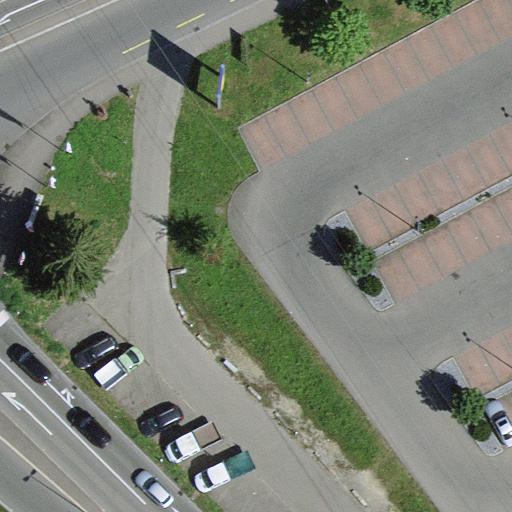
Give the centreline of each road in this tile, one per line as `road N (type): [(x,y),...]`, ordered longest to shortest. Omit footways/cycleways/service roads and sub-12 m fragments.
road 1 (primary): [(0,100),(198,0)]
road 2 (primary): [(98,511),(0,418)]
